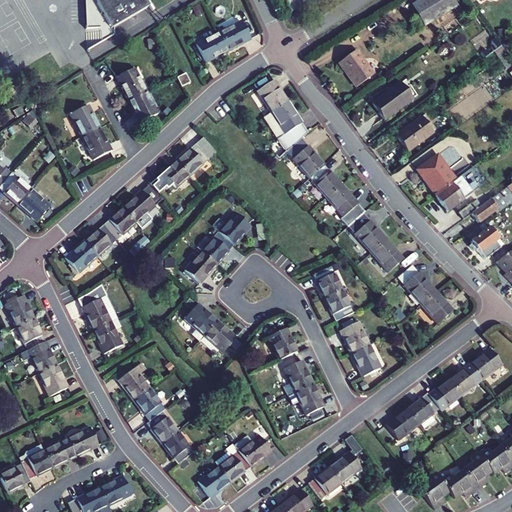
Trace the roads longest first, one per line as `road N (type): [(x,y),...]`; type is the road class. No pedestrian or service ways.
road 1 (residential): [(282,48),(396,199),(500,306)]
road 2 (residential): [(131,449),(30,257)]
road 3 (residential): [(354,418),(500,306)]
road 4 (residential): [(140,160),(213,93),(282,48)]
road 5 (residential): [(230,511),(354,418)]
road 6 (residential): [(354,418),(288,290)]
road 7 (residential): [(36,252),(140,160)]
road 8 (residential): [(288,290),(266,269),(248,269),(228,293),(245,308),(269,304)]
